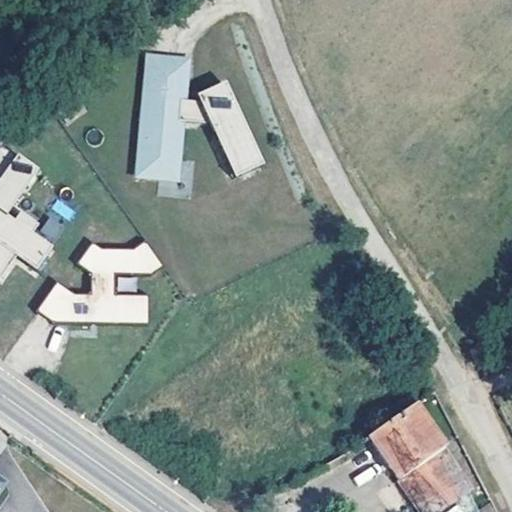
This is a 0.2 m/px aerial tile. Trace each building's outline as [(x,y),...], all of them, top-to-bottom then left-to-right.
[(143,64),(141,90),(174,93),(176,66),(143,64)] [(141,90),(135,178),(155,179),(156,161),(170,162),(173,123),(201,125),(221,166),(250,152),(217,84),(188,98),(191,103),(173,103),(174,93),(141,90)] [(55,98),(42,106),(53,123),(66,115),(55,98)] [(0,151),(0,277),(11,263),(30,278),(47,255),(28,240),(34,231),(16,218),(10,227),(2,221),(35,177),(0,151)] [(250,152),(221,166),(228,179),(257,165),(250,152)] [(156,161),(155,179),(169,180),(170,162),(156,161)] [(58,199),(37,229),(54,241),(75,211),(58,199)] [(53,288),(32,318),(50,331),(146,331),(146,302),(112,302),(112,281),(147,281),(160,272),(141,247),(129,255),(98,255),(84,245),(68,267),(88,281),(87,301),(71,302),(53,288)] [(496,361),(484,341),(470,356),(478,370),(496,361)] [(417,511),(441,511),(466,494),(438,457),(439,456),(410,413),(368,442),(397,486),(399,485),(417,511)] [(475,511),(478,510),(466,494),(441,511),(475,511)]
